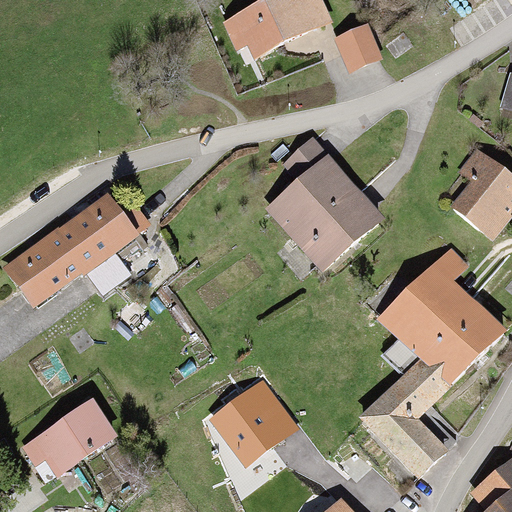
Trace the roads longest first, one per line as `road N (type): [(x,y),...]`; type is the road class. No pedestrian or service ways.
road 1 (residential): [(0,240),(113,169),(369,106),(511,26)]
road 2 (residential): [(511,402),(447,511)]
